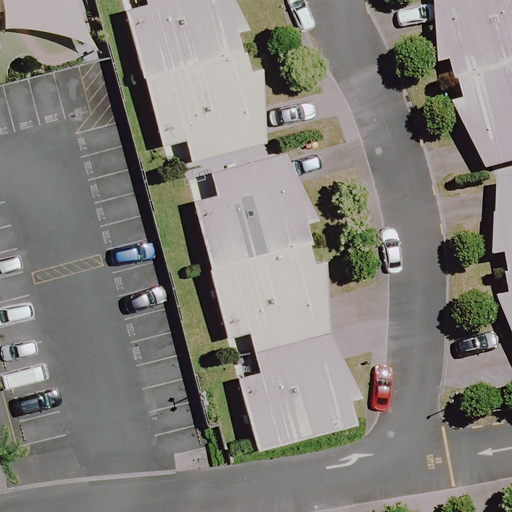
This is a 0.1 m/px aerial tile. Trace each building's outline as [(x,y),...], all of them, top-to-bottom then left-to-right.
[(233,37),(245,34),(227,0),(137,0),(139,7),(124,11),(158,149),(180,144),(186,168),(258,150),(257,74),(243,79),(233,37)] [(452,68),(462,104),(448,108),(483,180),(511,172),(511,0),(431,0),(436,73),(452,68)] [(278,161),(207,178),(210,192),(189,198),(223,344),(243,339),(246,355),(326,336),(319,265),(309,267),(300,229),(310,227),(278,161)] [(503,261),(508,296),(499,297),(511,331),(511,182),(498,184),(492,262),(503,261)] [(358,431),(349,404),(360,401),(326,336),(246,355),(252,378),(232,382),(249,456),(358,431)]
